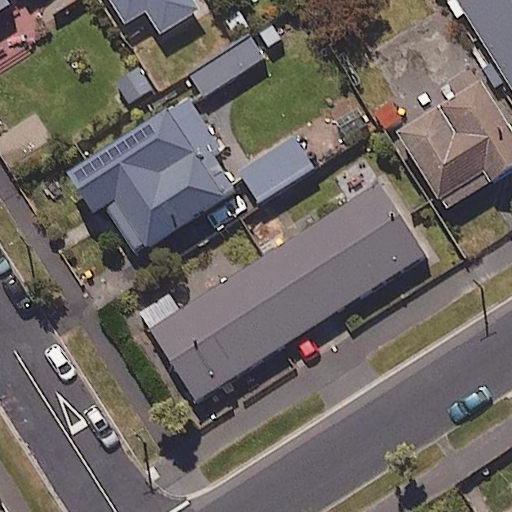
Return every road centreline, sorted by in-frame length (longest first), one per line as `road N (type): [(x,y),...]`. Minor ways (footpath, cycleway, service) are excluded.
road 1 (residential): [(253,511),(511,345)]
road 2 (residential): [(117,511),(0,327)]
